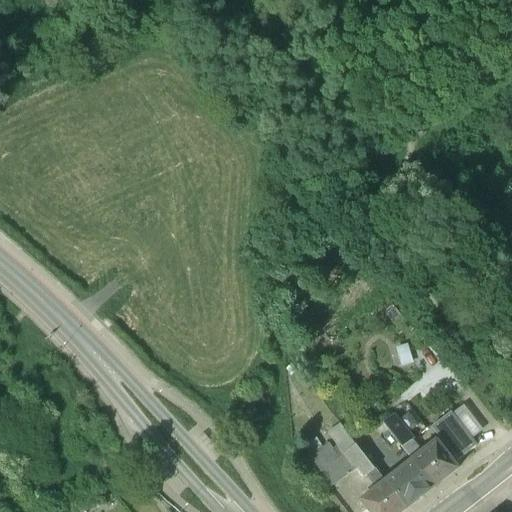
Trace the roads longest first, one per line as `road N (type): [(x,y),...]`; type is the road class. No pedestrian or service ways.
road 1 (tertiary): [(0,265),(77,336),(237,511)]
road 2 (track): [(402,137),(346,187),(451,322),(511,378)]
road 3 (track): [(511,55),(402,137)]
